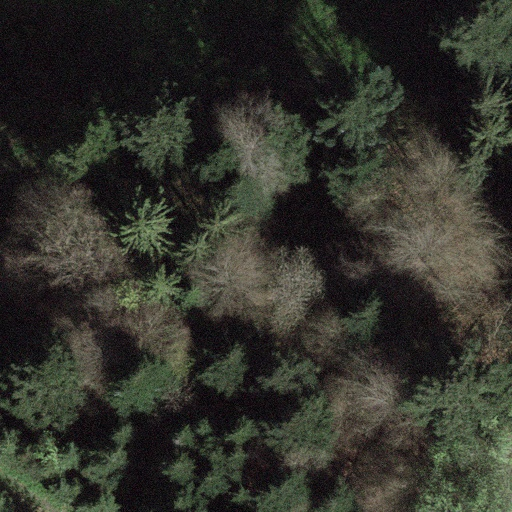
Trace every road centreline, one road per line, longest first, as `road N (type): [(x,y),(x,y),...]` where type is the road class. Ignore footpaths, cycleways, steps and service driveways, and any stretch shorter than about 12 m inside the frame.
road 1 (track): [(16,0),(260,34),(0,163)]
road 2 (track): [(319,0),(260,34),(511,88)]
